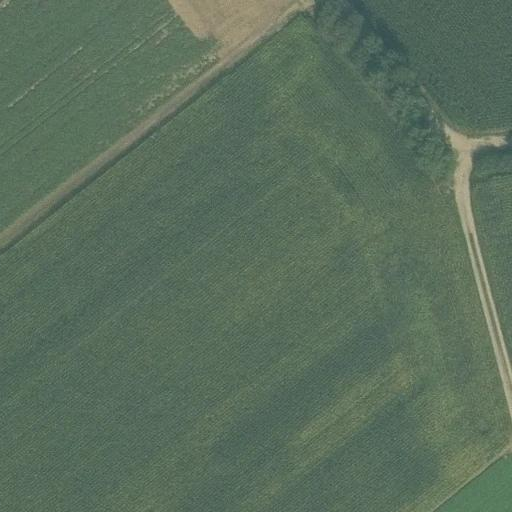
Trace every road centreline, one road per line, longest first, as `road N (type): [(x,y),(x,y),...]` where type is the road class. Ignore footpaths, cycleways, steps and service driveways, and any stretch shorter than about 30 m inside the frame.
road 1 (track): [(333,0),(447,144),(511,400)]
road 2 (track): [(0,244),(307,0)]
